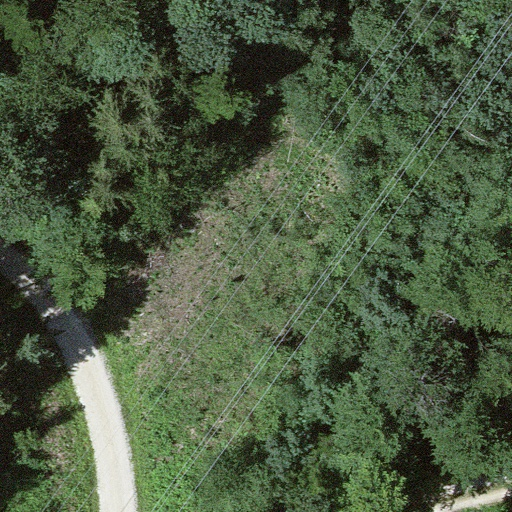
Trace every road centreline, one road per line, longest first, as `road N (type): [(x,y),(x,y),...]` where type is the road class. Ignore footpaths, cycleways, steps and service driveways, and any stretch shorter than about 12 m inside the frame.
road 1 (track): [(70,317),(342,0)]
road 2 (track): [(117,511),(105,421),(70,317),(23,255),(0,239)]
